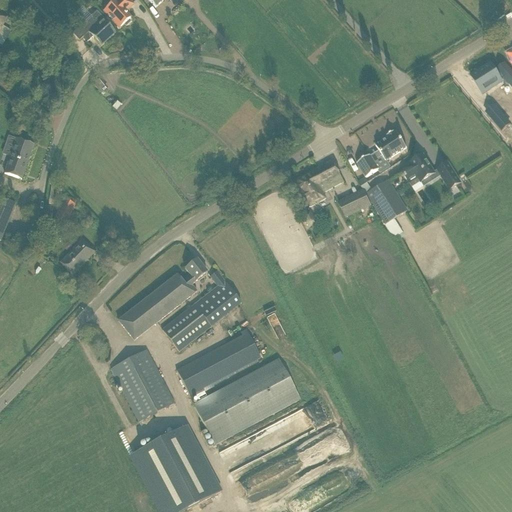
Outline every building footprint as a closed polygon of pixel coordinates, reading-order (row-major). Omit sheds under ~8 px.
[(103,12),(119,29),(124,25),(125,26),(130,22),(128,21),(130,19),(123,12),(126,10),(132,5),(127,0),(118,0),(115,3),(114,2),(103,12)] [(147,0),(155,8),(164,0),(147,0)] [(87,43),(92,38),(100,46),(114,33),(102,20),(103,19),(96,12),(72,34),(79,41),(83,38),(87,42),(86,42),(87,43)] [(490,65),(471,78),(482,97),(502,84),(501,83),(505,80),(511,87),(511,73),(507,67),(496,74),(490,65)] [(106,90),(99,80),(94,84),(101,94),(106,90)] [(502,114),(493,121),(502,132),(511,125),(502,114)] [(406,149),(397,133),(395,134),(393,132),(386,136),(388,139),(376,147),(379,152),(370,157),(370,156),(357,164),(366,179),(379,170),(376,166),(384,160),(385,162),(406,149)] [(33,145),(16,140),(4,174),(21,180),(33,145)] [(423,156),(409,165),(410,167),(401,173),(409,184),(418,178),(421,183),(423,182),(424,185),(431,180),(430,178),(435,175),(423,156)] [(344,182),(338,170),(333,161),(296,181),(304,196),(311,209),(327,199),(324,193),(344,182)] [(450,191),(461,184),(448,164),(437,171),(450,191)] [(407,212),(388,181),(366,195),(386,225),(407,212)] [(366,209),(358,195),(340,205),(348,219),(366,209)] [(15,205),(1,199),(0,198),(0,241),(15,205)] [(62,231),(75,205),(64,200),(50,226),(62,231)] [(304,217),(311,228),(317,225),(310,213),(304,217)] [(73,276),(95,253),(81,240),(60,263),(65,269),(73,276)] [(207,273),(203,268),(196,260),(184,270),(189,276),(182,282),(192,296),(197,292),(191,285),(207,273)] [(217,273),(210,278),(217,287),(224,282),(217,273)] [(192,296),(182,282),(177,276),(118,322),(134,342),(173,311),(192,296)] [(212,328),(194,305),(162,331),(180,353),(212,328)] [(212,386),(258,362),(256,360),(260,358),(246,331),(241,334),(242,336),(176,371),(191,399),(196,397),(198,401),(206,396),(204,392),(213,387),(212,386)] [(206,355),(218,349),(215,344),(204,350),(206,355)] [(175,404),(164,384),(146,351),(111,370),(115,379),(140,423),(175,404)] [(300,403),(288,379),(278,361),(195,406),(217,447),(300,403)] [(284,424),(290,437),(326,422),(320,408),(284,424)] [(220,493),(186,427),(130,457),(158,511),(184,511),(189,509),(199,504),(201,508),(212,502),(210,498),(220,493)] [(259,478),(266,478),(282,477),(281,466),(263,467),(263,476),(253,476),(253,483),(259,483),(259,478)]
